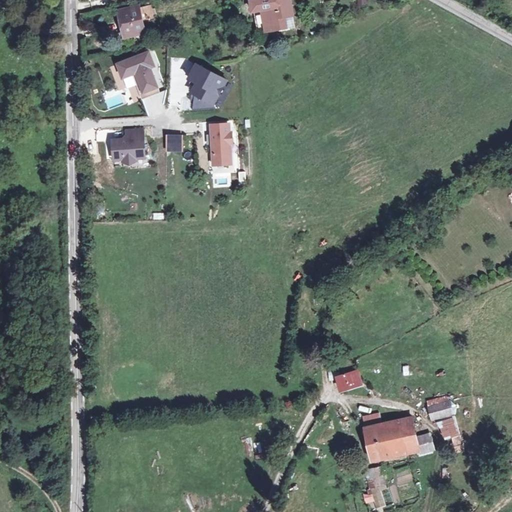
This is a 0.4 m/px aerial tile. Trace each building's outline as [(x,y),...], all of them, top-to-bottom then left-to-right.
[(260,5),(259,0),(249,0),(252,10),(253,10),(261,9),(260,5)] [(259,0),(260,5),(261,9),(253,10),(257,29),(285,24),(283,13),(291,11),(289,0),(259,0)] [(145,33),(140,10),(123,14),(127,37),(145,33)] [(283,13),(285,24),(293,22),(291,11),(283,13)] [(151,51),(117,65),(126,85),(138,80),(146,100),(162,93),(153,72),(159,69),(151,51)] [(228,81),(198,65),(190,80),(198,84),(194,93),(215,104),(228,81)] [(126,105),(122,89),(104,93),(108,109),(126,105)] [(227,104),(235,104),(235,94),(227,93),(227,104)] [(146,160),(143,126),(122,128),(123,139),(110,140),(112,163),(146,160)] [(237,128),(214,129),(217,171),(239,170),(237,128)] [(166,152),(184,152),(184,135),(167,135),(166,152)] [(221,178),(212,178),(212,188),(222,188),(221,178)] [(403,366),(404,376),(411,375),(409,365),(403,366)] [(357,369),(337,375),(341,387),(361,381),(357,369)] [(449,398),(428,405),(433,418),(453,411),(449,398)] [(409,451),(406,439),(400,417),(383,422),(380,412),(366,415),(368,425),(367,422),(363,423),(371,460),(409,451)] [(411,415),(400,417),(406,439),(417,436),(411,415)] [(454,416),(438,423),(448,447),(464,441),(454,416)] [(421,450),(431,448),(427,434),(417,436),(420,448),(421,450)] [(409,451),(420,448),(417,436),(406,439),(409,451)] [(371,480),(368,481),(371,489),(386,485),(382,467),(369,470),(371,480)] [(414,481),(399,483),(401,499),(416,497),(414,481)]
